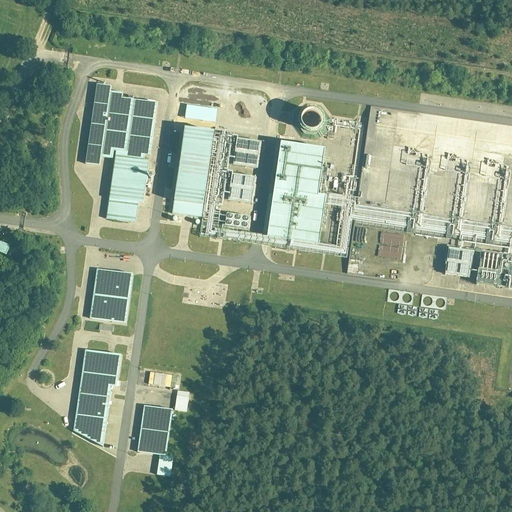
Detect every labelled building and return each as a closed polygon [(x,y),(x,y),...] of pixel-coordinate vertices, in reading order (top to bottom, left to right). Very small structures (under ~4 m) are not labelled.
[(113,86),(99,84),(89,166),(105,166),(107,159),(116,156),(116,154),(149,158),(155,103),(126,98),(124,93),(114,93),(113,86)] [(511,129),(373,109),(357,218),(511,240),(511,129)] [(217,131),(189,128),(180,214),(208,217),(217,131)] [(265,143),(241,139),(237,166),(261,169),(265,143)] [(337,149),(286,142),(273,235),(324,242),(337,149)] [(116,157),(107,221),(147,226),(156,162),(116,157)] [(260,177),(235,174),(231,201),(256,204),(260,177)] [(231,213),(229,229),(248,232),(251,217),(231,213)] [(451,245),(447,271),(473,275),(477,249),(451,245)] [(136,273),(98,269),(93,317),(131,321),(136,273)] [(122,355),(90,350),(77,433),(108,453),(122,355)] [(176,410),(147,408),(143,452),(172,455),(176,410)]
